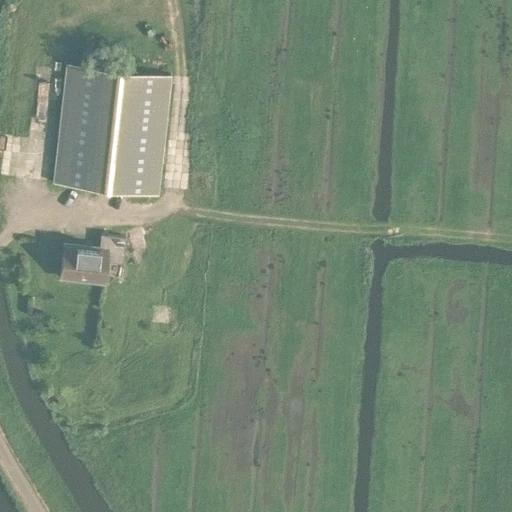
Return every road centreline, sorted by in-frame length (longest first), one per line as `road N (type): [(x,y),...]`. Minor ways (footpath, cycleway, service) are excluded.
road 1 (track): [(511,238),(166,207)]
road 2 (track): [(170,0),(185,80),(178,177),(166,207),(136,217),(48,215)]
